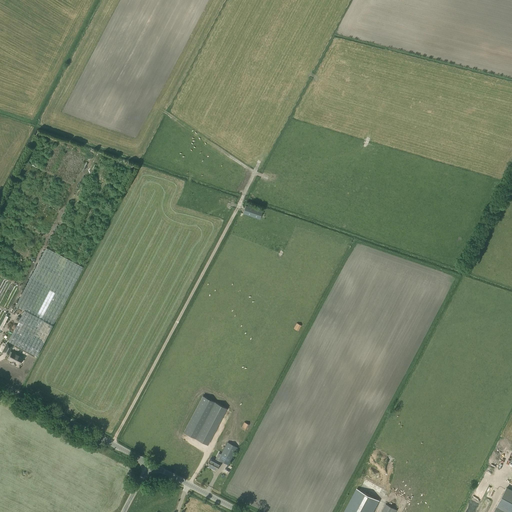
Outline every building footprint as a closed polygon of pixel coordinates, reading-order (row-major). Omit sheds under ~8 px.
[(245,204),(243,214),(259,219),(263,212),(245,204)] [(24,311),(8,341),(37,356),(53,326),(83,267),(46,248),(16,307),(24,311)] [(18,368),(19,366),(21,363),(21,362),(22,360),(11,355),(9,354),(12,348),(6,346),(2,355),(7,358),(9,359),(7,362),(11,364),(10,365),(14,367),(14,366),(18,368)] [(183,432),(208,445),(226,409),(202,396),(183,432)] [(216,471),(220,463),(221,461),(228,465),(237,447),(227,442),(221,454),(220,453),(218,457),(219,458),(218,460),(217,462),(210,458),(206,466),(216,471)] [(511,511),(511,491),(506,488),(493,511),(511,511)] [(372,511),(378,501),(357,489),(344,511),(372,511)]
